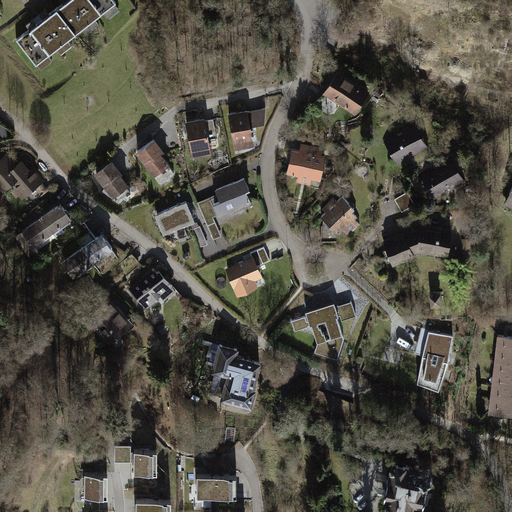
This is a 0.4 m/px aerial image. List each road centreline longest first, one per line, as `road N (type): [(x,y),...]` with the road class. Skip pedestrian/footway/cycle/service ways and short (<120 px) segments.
road 1 (residential): [(258,339),(71,189),(0,111)]
road 2 (residential): [(258,339),(322,377),(454,423),(494,461),(510,511)]
road 3 (residential): [(300,0),(309,60),(276,131),(268,185),(287,235),(306,256)]
